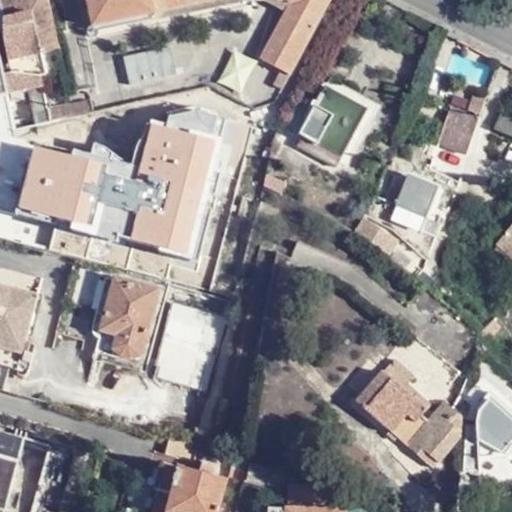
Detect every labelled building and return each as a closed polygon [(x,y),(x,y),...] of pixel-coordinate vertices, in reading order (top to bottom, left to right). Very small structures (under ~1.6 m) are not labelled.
[(4,0),(0,1),(0,6),(4,32),(4,44),(7,59),(14,93),(21,93),(24,92),(41,89),(39,82),(36,63),(58,58),(46,0),(4,0)] [(290,75),(330,0),(89,0),(95,27),(235,0),(274,0),(286,5),(258,57),(290,75)] [(100,78),(91,27),(76,30),(85,81),(100,78)] [(62,78),(58,58),(36,63),(39,82),(62,78)] [(196,87),(194,77),(143,87),(145,97),(196,87)] [(342,157),(369,108),(327,85),(300,134),(342,157)] [(24,92),(29,117),(45,113),(41,89),(24,92)] [(0,97),(0,134),(14,131),(8,96),(0,97)] [(59,121),(66,120),(92,114),(91,102),(45,113),(47,124),(59,121)] [(511,107),(503,104),(495,123),(511,130),(511,107)] [(467,154),(478,119),(449,109),(438,145),(466,154),(467,154)] [(47,124),(35,127),(38,136),(61,131),(59,121),(47,124)] [(176,130),(191,134),(194,126),(179,122),(176,130)] [(164,131),(154,167),(195,176),(205,138),(191,134),(176,130),(176,131),(164,128),(164,131)] [(456,183),(466,154),(438,145),(428,174),(456,183)] [(379,245),(384,238),(362,225),(357,232),(379,245)] [(511,227),(501,240),(511,249),(511,227)] [(8,270),(0,267),(0,365),(18,370),(38,292),(13,285),(13,284),(14,279),(14,278),(14,277),(14,276),(14,275),(13,275),(13,274),(12,273),(12,272),(11,272),(11,271),(10,271),(9,271),(8,270)] [(38,292),(42,278),(8,269),(8,270),(9,271),(10,271),(11,271),(11,272),(12,272),(12,273),(13,274),(13,275),(14,275),(14,276),(14,277),(14,278),(14,279),(13,284),(13,285),(38,292)] [(139,358),(158,292),(115,281),(100,337),(114,341),(111,351),(120,357),(129,359),(139,358)] [(211,349),(217,331),(198,326),(194,345),(211,349)] [(390,353),(428,385),(442,369),(403,336),(390,353)] [(437,464),(461,439),(464,418),(454,411),(447,403),(428,422),(421,416),(427,409),(382,369),(354,404),(381,428),(389,431),(419,460),(426,453),(437,464)] [(477,426),(465,425),(463,469),(479,469),(479,458),(507,459),(508,448),(511,449),(511,413),(500,402),(496,406),(491,402),(478,413),(477,426)] [(192,465),(198,449),(171,440),(166,456),(192,465)] [(169,511),(180,470),(163,465),(151,511),(169,511)] [(217,511),(225,482),(180,470),(169,511),(217,511)] [(290,508),(344,511),(346,486),(290,482),(290,508)]
